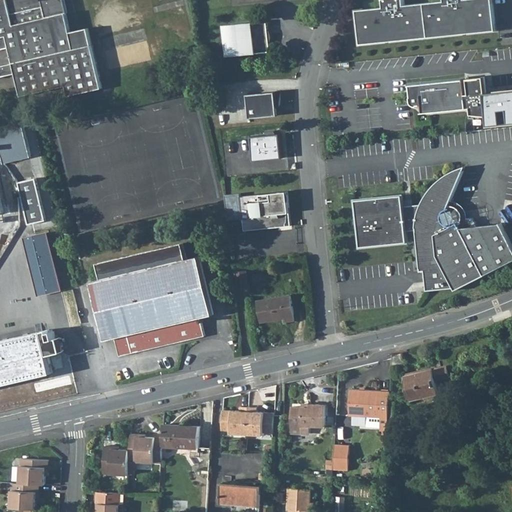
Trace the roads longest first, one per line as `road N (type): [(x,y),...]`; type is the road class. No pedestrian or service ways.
road 1 (residential): [(327,352),(302,121),(307,74),(333,0)]
road 2 (tertiary): [(327,352),(71,412)]
road 3 (tertiary): [(327,352),(511,300)]
